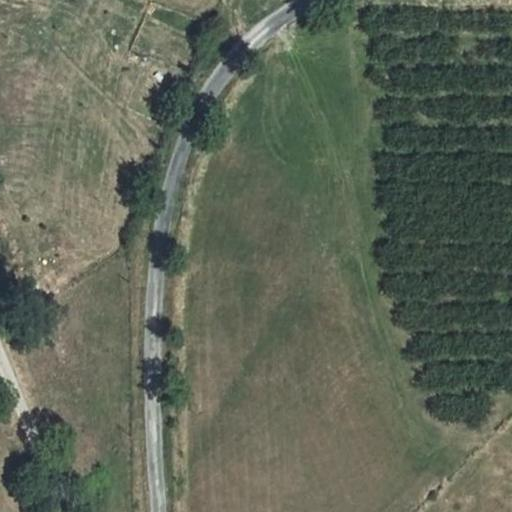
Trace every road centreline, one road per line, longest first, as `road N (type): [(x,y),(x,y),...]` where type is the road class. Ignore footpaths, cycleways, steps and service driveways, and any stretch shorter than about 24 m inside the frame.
road 1 (unclassified): [(159,511),(155,281),(166,199),(195,113),(245,45),(306,0)]
road 2 (track): [(0,351),(68,511)]
